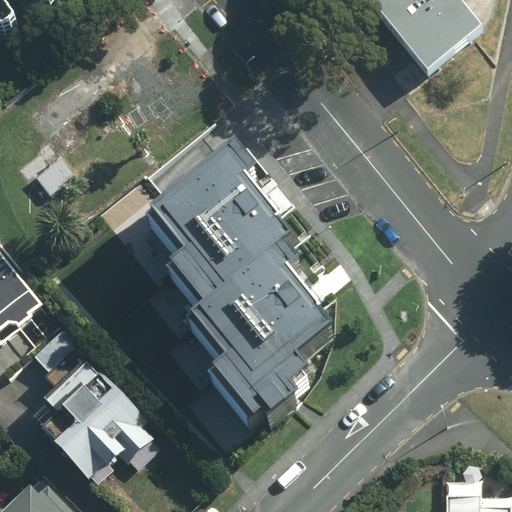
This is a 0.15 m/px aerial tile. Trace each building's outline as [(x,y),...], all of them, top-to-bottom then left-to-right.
[(0,0),(0,51),(41,17),(26,0),(51,0),(59,8),(68,0),(0,0)] [(497,29),(472,0),(375,0),(439,77),(497,29)] [(358,342),(229,185),(119,274),(248,431),(358,342)] [(0,345),(51,304),(0,241),(0,345)] [(85,348),(69,332),(40,362),(56,378),(85,348)] [(161,434),(97,366),(41,418),(106,486),(161,434)] [(511,511),(511,510),(488,510),(489,496),(486,496),(487,482),(451,481),(449,511),(511,511)] [(73,511),(47,486),(21,511),(73,511)]
